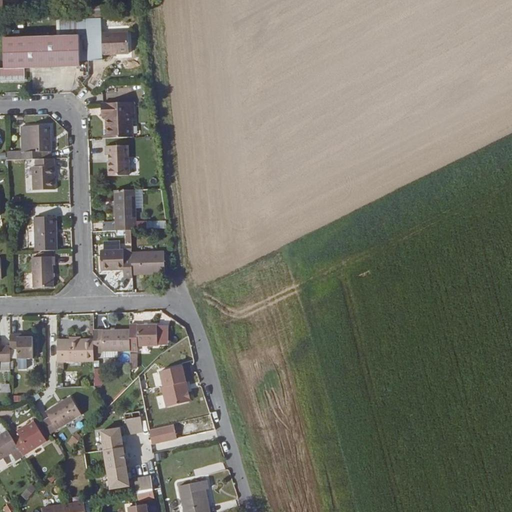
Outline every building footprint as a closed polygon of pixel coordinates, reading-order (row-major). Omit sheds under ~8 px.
[(129,58),(128,35),(103,36),(102,21),(87,22),(88,64),(103,63),(103,58),(129,58)] [(80,68),(79,37),(39,39),(40,69),(80,68)] [(40,69),(39,39),(3,40),(3,70),(0,69),(0,82),(24,82),(24,70),(40,69)] [(134,121),(134,105),(101,106),(101,119),(105,119),(106,137),(106,141),(132,140),(131,121),(134,121)] [(49,151),(48,126),(27,127),(28,152),(22,152),(22,160),(33,160),(45,160),(44,152),(49,151)] [(28,152),(27,127),(20,127),(21,152),(22,152),(28,152)] [(107,158),(108,178),(127,178),(126,147),(105,148),(105,157),(107,158)] [(129,157),(129,175),(139,175),(138,157),(129,157)] [(53,190),(52,160),(49,160),(45,160),(33,160),(33,167),(31,167),(31,191),(53,190)] [(135,224),(134,192),(113,192),(115,232),(135,232),(135,224)] [(54,218),(54,206),(44,206),(44,218),(54,218)] [(55,251),(54,218),(44,218),(33,219),(33,252),(55,251)] [(122,262),(122,252),(99,252),(100,272),(122,271),(123,280),(131,280),(130,277),(130,261),(122,262)] [(162,276),(162,253),(130,255),(130,261),(130,277),(162,276)] [(50,288),(49,267),(51,267),(51,258),(49,258),(44,258),(44,255),(35,255),(35,258),(29,258),(29,288),(50,288)] [(121,289),(132,290),(133,281),(122,280),(121,289)] [(156,347),(155,326),(127,326),(127,331),(127,352),(136,352),(136,347),(156,347)] [(127,352),(127,331),(91,332),(91,340),(91,353),(127,352)] [(31,355),(30,339),(16,339),(15,336),(7,335),(7,345),(7,350),(15,350),(15,355),(31,355)] [(91,353),(91,340),(55,341),(55,363),(91,362),(91,353)] [(161,388),(166,408),(189,403),(188,402),(190,399),(188,394),(186,392),(184,384),(186,383),(182,367),(160,373),(163,388),(161,388)] [(79,416),(67,397),(42,412),(45,417),(39,421),(47,434),(79,416)] [(123,419),(126,434),(142,431),(139,416),(123,419)] [(43,442),(31,423),(20,429),(19,428),(13,432),(16,436),(9,440),(15,450),(19,457),(43,442)] [(176,438),(173,425),(148,430),(151,443),(176,438)] [(98,428),(108,486),(127,484),(117,426),(98,428)] [(0,459),(4,457),(15,450),(9,440),(4,432),(0,434),(0,459)] [(151,488),(148,474),(133,477),(135,491),(151,488)] [(205,511),(201,491),(205,491),(207,490),(205,481),(200,482),(200,483),(178,486),(183,511),(205,511)] [(26,501),(36,490),(30,485),(20,495),(26,501)] [(82,511),(80,499),(60,503),(61,511),(82,511)] [(145,511),(144,502),(125,504),(126,511),(145,511)] [(61,511),(60,503),(39,506),(39,511),(61,511)]
